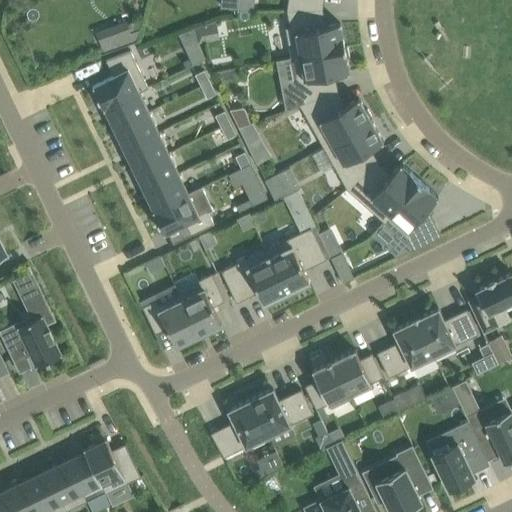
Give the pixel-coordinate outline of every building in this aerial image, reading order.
[(288,0),(287,10),(319,9),(319,0),(288,0)] [(345,47),(340,23),(322,26),(319,9),(287,10),(290,26),(285,27),(291,57),(345,47)] [(199,45),(187,51),(192,64),(205,58),(199,45)] [(296,86),(286,88),(289,108),(300,105),(334,92),(331,75),(349,72),(347,58),(350,57),(348,47),(345,48),(345,47),(291,57),(296,86)] [(140,89),(148,86),(130,50),(106,59),(113,75),(93,85),(103,108),(105,107),(140,89)] [(210,81),(204,70),(195,74),(201,86),(210,81)] [(216,93),(210,81),(201,86),(207,97),(216,93)] [(114,127),(150,110),(140,89),(105,107),(114,127)] [(323,147),(371,120),(370,118),(372,117),(367,109),(366,110),(359,98),(343,107),(334,92),(300,105),(323,147)] [(230,122),(225,110),(216,115),(221,127),(230,122)] [(124,148),(159,131),(149,111),(114,128),(124,148)] [(376,166),(367,151),(384,141),(371,120),(323,147),(347,189),(376,166)] [(236,134),(230,122),(221,127),(227,138),(236,134)] [(169,152),(159,131),(124,148),(134,169),(169,152)] [(251,163),(245,151),(236,156),(241,168),(251,163)] [(169,152),(134,169),(144,189),(179,172),(169,152)] [(383,221),(420,180),(401,164),(389,177),(376,166),(347,189),(383,221)] [(291,167),(265,177),(274,198),(299,188),(291,167)] [(179,172),(144,189),(154,209),(153,209),(153,210),(189,193),(179,172)] [(441,236),(430,214),(426,210),(438,196),(420,180),(383,221),(406,241),(409,238),(414,249),(441,236)] [(262,186),(247,193),(252,204),(267,197),(262,186)] [(189,193),(153,210),(164,233),(185,223),(191,234),(214,223),(209,213),(209,212),(213,210),(202,187),(189,193)] [(311,227),(266,249),(287,292),(310,281),(304,269),(326,259),(311,227)] [(212,231),(199,237),(205,249),(217,243),(212,231)] [(336,243),(326,248),(340,275),(351,270),(342,252),(340,253),(336,243)] [(287,292),(266,249),(221,270),(237,302),(259,291),(265,303),(287,292)] [(161,256),(153,260),(158,269),(165,266),(161,256)] [(511,273),(511,272),(496,280),(495,279),(484,284),(485,285),(475,290),(478,295),(467,300),(483,333),(510,320),(503,305),(511,301),(511,273)] [(225,300),(212,273),(199,280),(201,284),(180,294),(199,335),(222,324),(213,306),(225,300)] [(47,324),(56,319),(39,284),(23,292),(35,317),(1,334),(13,359),(29,351),(37,366),(48,361),(51,360),(62,354),(55,339),(50,327),(49,327),(47,324)] [(199,335),(180,294),(159,304),(156,299),(142,306),(156,334),(168,328),(177,345),(199,335)] [(444,319),(439,308),(416,318),(434,355),(479,333),(467,308),(444,319)] [(434,355),(416,318),(394,329),(399,341),(377,352),(389,376),(434,355)] [(488,343),(479,347),(489,367),(498,363),(488,343)] [(507,346),(494,352),(499,362),(511,355),(507,346)] [(355,348),(333,358),(352,397),(374,386),(371,382),(383,376),(372,353),(360,359),(355,348)] [(352,397),(333,358),(312,369),(317,380),(305,385),(317,409),(329,403),(331,407),(352,397)] [(452,386),(442,390),(449,405),(459,400),(452,386)] [(272,388),(250,398),(268,435),(313,413),(301,389),(278,400),(272,388)] [(413,404),(406,389),(393,396),(394,398),(400,411),(413,404)] [(250,398),(228,409),(234,422),(211,433),(224,456),(268,435),(250,398)] [(400,411),(394,398),(378,406),(384,418),(400,411)] [(323,406),(317,409),(321,419),(328,416),(323,406)] [(511,408),(486,421),(480,408),(466,415),(469,420),(479,441),(492,435),(505,462),(511,458),(511,408)] [(432,454),(449,489),(475,477),(466,459),(483,450),(479,441),(469,420),(456,426),(459,433),(447,439),(450,446),(432,454)] [(107,438),(85,448),(106,492),(128,482),(141,475),(125,443),(112,449),(107,438)] [(342,439),(324,448),(329,459),(347,450),(342,439)] [(402,511),(423,502),(410,476),(424,469),(412,444),(396,452),(398,456),(390,460),(395,471),(369,483),(378,502),(385,499),(391,511),(402,511)] [(106,492),(85,448),(84,449),(85,450),(65,459),(86,501),(87,500),(83,491),(101,483),(105,493),(106,492)] [(86,501),(65,459),(47,468),(67,510),(86,501)] [(370,511),(376,509),(354,464),(336,473),(343,488),(304,507),(306,511),(370,511)] [(62,511),(67,510),(47,468),(27,478),(43,511),(62,511)] [(43,511),(27,478),(8,487),(19,511),(40,511),(42,511),(43,511)] [(19,511),(8,487),(0,490),(0,511),(19,511)]
